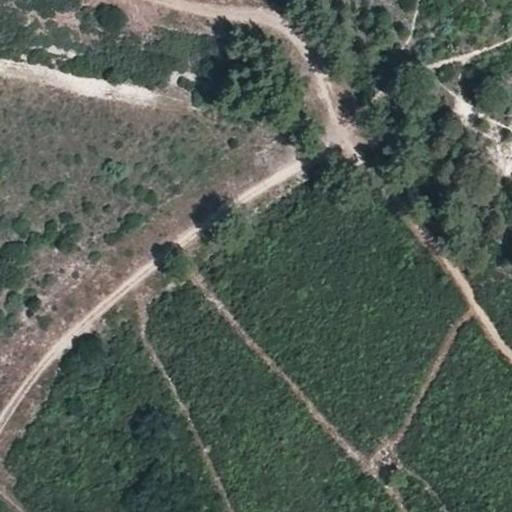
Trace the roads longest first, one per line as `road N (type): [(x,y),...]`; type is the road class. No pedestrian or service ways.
road 1 (track): [(158,0),(283,25),(349,146),(511,362)]
road 2 (track): [(347,140),(193,237),(96,314),(0,425)]
